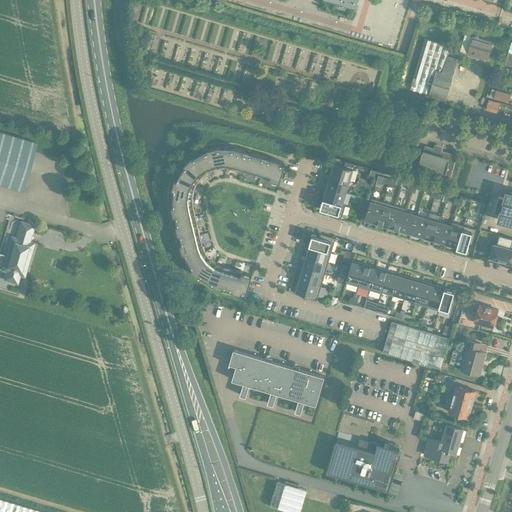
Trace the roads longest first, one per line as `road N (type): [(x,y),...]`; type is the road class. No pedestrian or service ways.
road 1 (unclassified): [(203,511),(99,137),(77,0)]
road 2 (primary): [(171,332),(127,179),(93,0)]
road 3 (residential): [(293,214),(511,281)]
road 4 (residential): [(293,214),(268,296),(381,330)]
road 5 (primary): [(238,511),(171,332)]
road 6 (primary): [(171,332),(221,511)]
